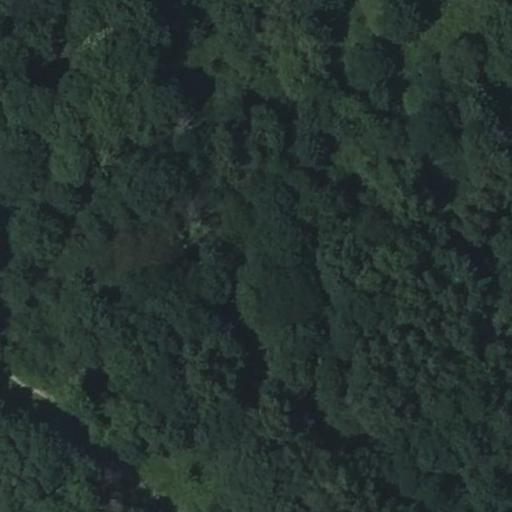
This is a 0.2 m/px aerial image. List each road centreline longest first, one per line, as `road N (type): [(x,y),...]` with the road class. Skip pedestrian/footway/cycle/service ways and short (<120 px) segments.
road 1 (track): [(511,369),(350,0)]
road 2 (track): [(172,511),(78,425),(0,368)]
